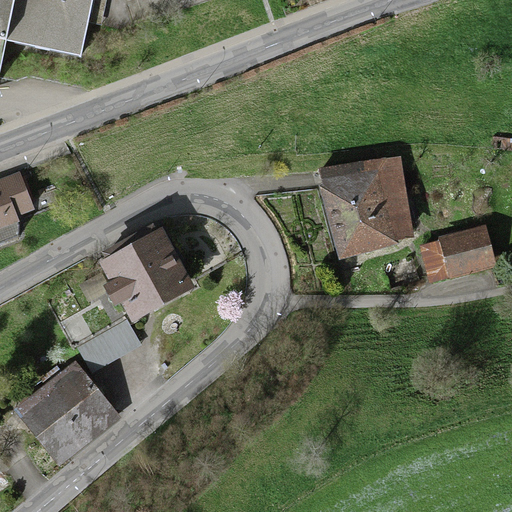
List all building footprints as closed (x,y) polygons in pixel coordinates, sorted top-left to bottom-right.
[(0,0),(0,86),(1,79),(8,41),(81,57),(93,0),(0,0)] [(328,191),(327,191),(344,255),(394,242),(393,236),(411,231),(397,179),(404,178),(401,158),(322,170),(328,191)] [(33,208),(21,176),(0,184),(0,245),(20,238),(21,220),(18,213),(33,208)] [(187,263),(179,249),(171,253),(161,237),(157,239),(153,230),(108,254),(113,263),(109,266),(118,282),(110,287),(118,302),(126,297),(135,314),(188,285),(178,268),(187,263)] [(455,273),(492,263),(484,232),(424,248),(433,281),(455,275),(455,273)] [(94,372),(141,345),(128,321),(80,348),(94,372)] [(40,385),(20,400),(63,452),(110,415),(113,413),(100,398),(80,372),(49,397),(40,385)]
